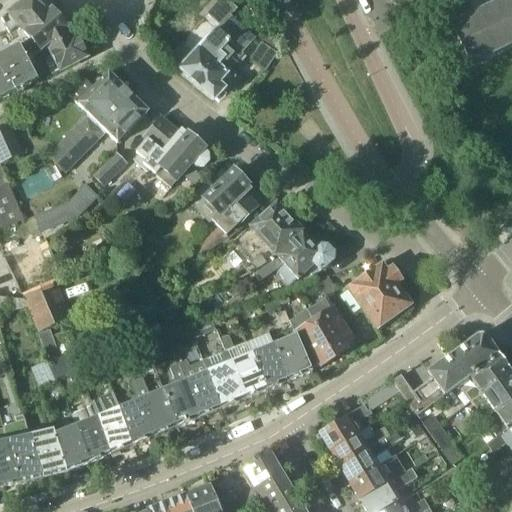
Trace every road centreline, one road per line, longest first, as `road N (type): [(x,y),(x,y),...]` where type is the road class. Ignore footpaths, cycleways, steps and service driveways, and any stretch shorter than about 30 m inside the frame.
road 1 (residential): [(479,284),(432,232),(408,246),(393,243),(154,79),(91,1)]
road 2 (residential): [(287,425),(167,476),(43,511)]
road 3 (residential): [(287,425),(454,310),(479,284)]
